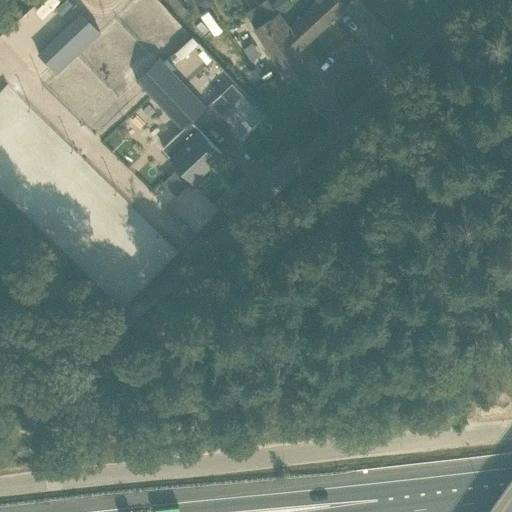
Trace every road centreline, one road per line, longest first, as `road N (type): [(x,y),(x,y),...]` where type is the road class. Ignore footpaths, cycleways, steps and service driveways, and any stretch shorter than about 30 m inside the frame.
road 1 (unclassified): [(0,487),(511,429)]
road 2 (residential): [(155,295),(470,0)]
